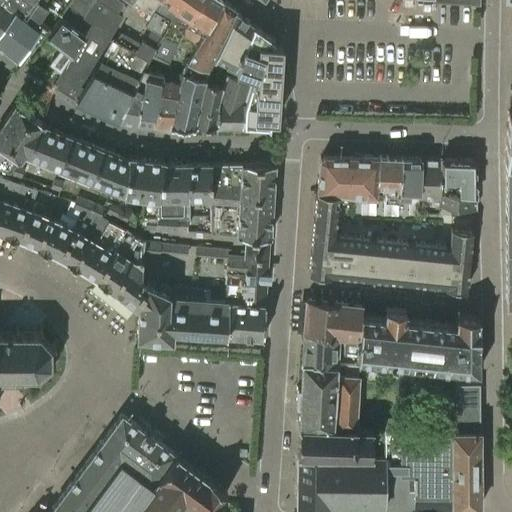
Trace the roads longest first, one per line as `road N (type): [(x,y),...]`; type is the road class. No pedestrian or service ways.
road 1 (residential): [(293,141),(105,130),(0,72)]
road 2 (residential): [(269,511),(282,280)]
road 3 (residential): [(293,141),(293,128),(492,133)]
road 4 (residential): [(490,305),(282,280)]
road 5 (residential): [(495,511),(490,305)]
road 6 (residential): [(490,305),(492,133)]
road 7 (residential): [(282,280),(293,141)]
road 8 (residential): [(492,133),(494,0)]
